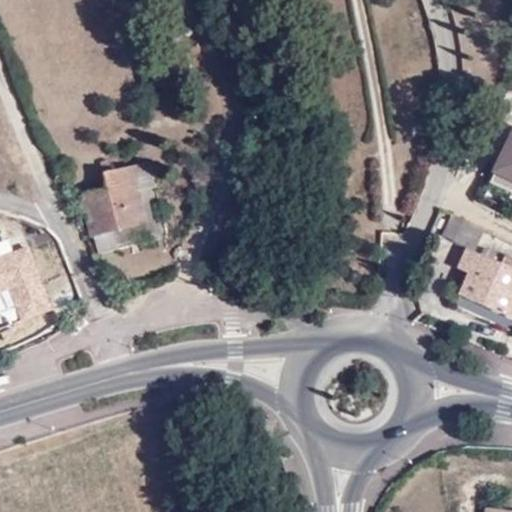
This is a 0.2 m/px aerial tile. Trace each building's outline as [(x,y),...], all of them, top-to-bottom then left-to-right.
[(147,88),(195,77),(191,52),(142,63),(147,88)] [(98,233),(121,228),(149,223),(144,190),(157,187),(153,164),(116,171),(114,160),(103,161),(109,191),(85,196),(92,234),(98,233)] [(468,216),(453,209),(444,229),(457,237),(460,232),(468,216)] [(468,216),(460,232),(478,241),(485,224),(468,216)] [(123,247),(121,228),(98,233),(100,250),(123,247)] [(511,261),(507,259),(469,244),(458,266),(470,271),(461,292),(511,311),(511,261)] [(0,296),(10,293),(19,323),(52,312),(31,245),(0,254),(0,296)]
